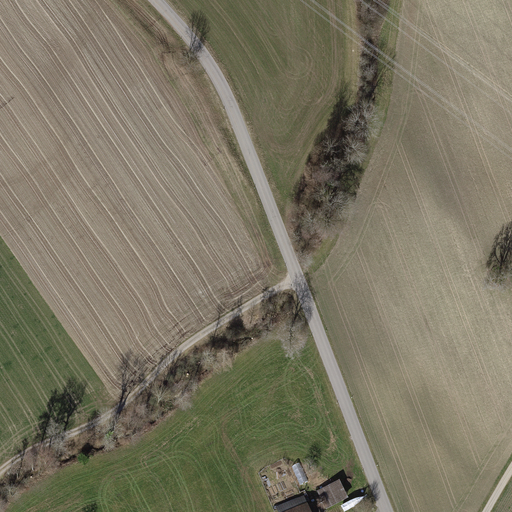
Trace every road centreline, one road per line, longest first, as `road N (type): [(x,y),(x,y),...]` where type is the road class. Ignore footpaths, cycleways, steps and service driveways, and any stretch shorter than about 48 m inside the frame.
road 1 (unclassified): [(155,0),(200,49),(225,92),(386,511)]
road 2 (track): [(298,279),(187,344),(118,409),(0,472)]
